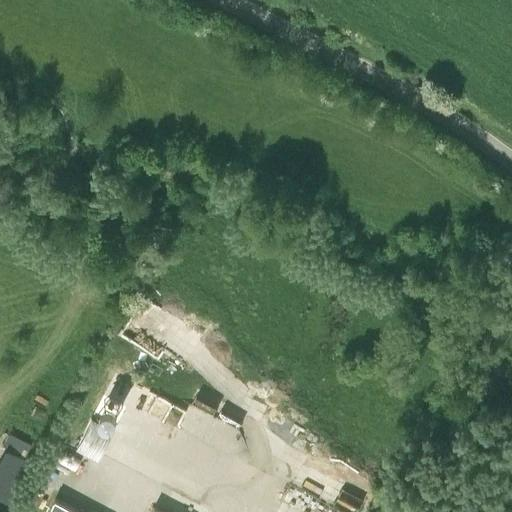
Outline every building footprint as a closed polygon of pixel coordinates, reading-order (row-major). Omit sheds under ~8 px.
[(126,416),(143,382),(124,372),(107,407),(126,416)] [(241,451),(251,429),(193,403),(183,424),(208,435),(208,436),(241,451)] [(93,418),(77,449),(99,460),(115,430),(93,418)] [(312,490),(355,511),(357,511),(368,491),(323,468),(312,490)] [(150,511),(85,511),(56,496),(47,511),(167,511),(154,505),(150,511)]
